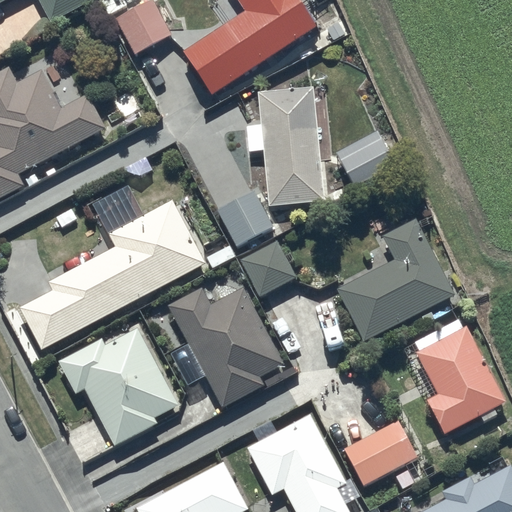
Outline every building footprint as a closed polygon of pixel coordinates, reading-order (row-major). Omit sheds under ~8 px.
[(0,0),(0,13),(0,14),(26,0),(34,0),(52,33),(92,11),(85,0),(0,0)] [(185,64),(214,107),(316,38),(290,0),(229,0),(245,24),(185,64)] [(156,2),(119,21),(138,57),(175,37),(156,2)] [(0,208),(24,196),(18,185),(105,136),(88,105),(84,107),(79,99),(69,104),(74,112),(63,118),(42,81),(18,95),(8,78),(0,82),(0,208)] [(325,199),(314,97),(259,103),(261,124),(247,125),(249,151),(264,150),(268,205),(325,199)] [(254,189),(217,208),(236,244),(273,225),(254,189)] [(19,306),(41,348),(206,262),(173,199),(110,232),(116,245),(48,281),(52,289),(19,306)] [(455,293),(415,217),(383,235),(396,259),(337,290),(363,340),(455,293)] [(275,239),(240,259),(260,295),(295,274),(275,239)] [(202,287),(167,304),(222,406),(277,376),(274,369),(284,364),(243,287),(211,304),(202,287)] [(505,400),(466,325),(463,327),(458,318),(415,341),(420,350),(417,351),(421,358),(411,364),(429,397),(427,398),(446,433),(481,415),(483,420),(497,413),(493,406),(505,400)] [(76,392),(84,387),(115,444),(157,421),(154,417),(169,409),(172,413),(182,408),(138,328),(106,345),(101,338),(59,361),(76,392)] [(310,413),(246,447),(272,495),(284,488),(296,511),(349,511),(336,487),(346,482),(310,413)] [(402,422),(348,450),(367,488),(422,459),(402,422)] [(224,461),(136,507),(138,511),(239,511),(248,508),(224,461)] [(447,498),(420,511),(511,511),(511,465),(476,483),(472,476),(443,491),(447,498)]
